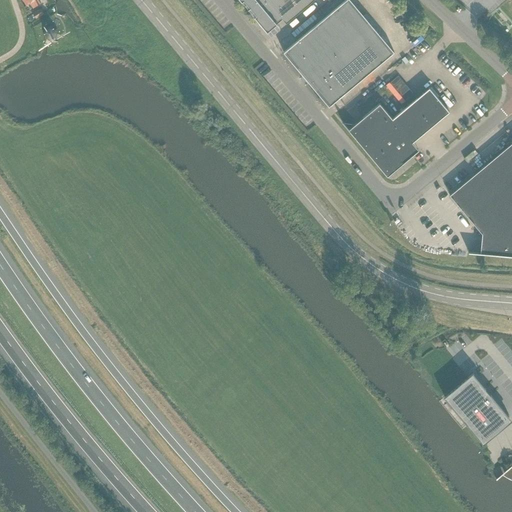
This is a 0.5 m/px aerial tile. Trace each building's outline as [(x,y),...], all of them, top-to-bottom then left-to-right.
[(37,0),(22,0),(29,10),(40,3),(37,0)] [(239,0),(248,10),(259,0),(239,0)] [(314,0),(259,0),(248,10),(267,33),(282,20),(286,24),(314,0)] [(329,107),(394,52),(350,0),(345,0),(283,52),(329,107)] [(33,14),(36,18),(43,14),(40,9),(33,14)] [(56,29),(52,28),(51,27),(46,29),(44,34),(46,38),(51,40),(56,38),(58,33),(56,29)] [(398,72),(390,79),(406,97),(415,90),(398,72)] [(343,122),(342,122),(387,176),(418,150),(412,142),(448,111),(429,88),(392,119),(379,104),(349,129),(343,122)] [(511,142),(449,195),(482,234),(480,253),(468,252),(468,253),(511,256),(511,142)] [(472,373),(444,396),(480,441),(509,416),(490,394),(485,388),(472,373)] [(511,465),(496,479),(502,475),(504,476),(506,477),(509,479),(511,480),(511,465)]
